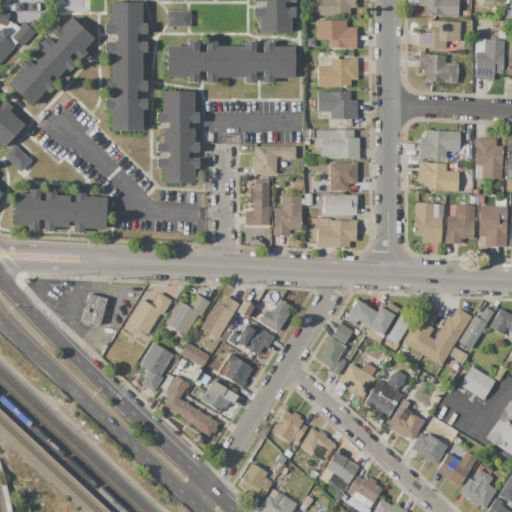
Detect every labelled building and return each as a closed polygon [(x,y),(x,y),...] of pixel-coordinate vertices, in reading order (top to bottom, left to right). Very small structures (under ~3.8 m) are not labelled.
[(289,32),(259,32),(259,18),(254,18),(254,7),(259,7),(259,3),(253,3),(253,0),(294,0),(294,2),(289,2),(289,8),(294,8),(294,18),(289,18),(289,32)] [(316,16),(316,0),(356,0),(356,8),(349,8),(349,16),(316,16)] [(457,17),(424,15),(425,6),(417,6),(417,0),(458,0),(458,6),(457,6),(457,17)] [(141,2),(141,23),(145,23),(145,35),(141,35),(141,42),(145,42),(145,53),(141,53),(141,80),(145,80),(145,92),(141,92),(141,99),(145,99),(145,110),(141,110),(141,130),(110,131),(110,110),(105,110),(105,99),(110,99),(110,92),(105,92),(105,81),(110,81),(110,53),(104,53),(104,42),(110,42),(110,34),(105,34),(105,24),(110,24),(110,3),(141,2)] [(22,3),(22,11),(10,11),(10,4),(13,4),(13,3),(22,3)] [(0,10),(9,13),(7,20),(12,25),(14,23),(18,27),(24,22),(34,32),(21,46),(16,42),(12,45),(15,47),(0,63),(0,10)] [(166,11),(189,11),(189,26),(177,26),(177,27),(166,28),(166,11)] [(70,17),(93,39),(83,50),(86,53),(79,60),(76,57),(72,61),(75,64),(68,72),(65,69),(52,82),(56,86),(48,94),(44,91),(30,106),(7,84),(22,69),(18,66),(25,58),(29,61),(42,47),(39,44),(46,36),(49,39),(53,36),(49,32),(56,25),(60,28),(70,17)] [(32,19),(38,22),(35,29),(28,25),(32,19)] [(315,21),(346,20),(346,28),(355,28),(355,49),(329,49),(329,40),(315,40),(315,21)] [(417,47),(418,28),(429,29),(429,21),(459,22),(458,42),(444,41),(444,48),(417,47)] [(306,38),(314,38),(314,47),(306,47),(306,38)] [(474,38),(484,38),(484,40),(502,40),(501,74),(493,73),(492,80),(472,79),(474,38)] [(166,46),(187,46),(187,41),(198,41),(198,46),(205,46),(205,41),(216,41),(216,46),(244,46),(244,41),(255,41),(255,46),(262,46),(262,41),(273,41),(273,46),(294,46),(294,78),(272,78),(272,84),(262,84),(262,78),(254,78),(254,83),(243,83),(243,78),(217,78),(217,83),(204,83),(204,78),(198,78),(198,82),(186,82),(186,78),(166,77),(166,46)] [(444,55),(444,63),(457,63),(456,78),(455,83),(423,82),(423,73),(422,73),(422,69),(418,69),(419,54),(444,55)] [(357,58),(357,80),(350,80),(350,87),(317,87),(317,67),(330,67),(330,59),(347,59),(347,58),(357,58)] [(161,91),(193,91),(193,112),(197,112),(197,123),(193,123),(193,142),(197,142),(198,153),(193,153),(193,158),(197,158),(198,169),(193,169),(193,183),(161,183),(161,169),(157,169),(157,158),(161,158),(161,153),(156,153),(156,142),(161,142),(161,123),(156,123),(156,113),(161,113),(161,91)] [(356,119),(329,119),(329,111),(316,112),(316,92),(350,91),(350,100),(356,100),(356,119)] [(0,104),(4,100),(12,107),(8,111),(23,125),(2,147),(0,145),(0,104)] [(313,129),(313,139),(303,139),(303,129),(313,129)] [(358,159),(320,159),(320,148),(315,148),(315,130),(353,130),(353,138),(358,138),(358,159)] [(458,132),(458,152),(444,151),(444,158),(426,158),(426,159),(418,158),(419,137),(426,138),(426,131),(458,132)] [(500,179),(474,178),(475,165),(473,165),(474,147),(473,147),(474,138),(495,139),(495,146),(502,146),(500,179)] [(14,144),(30,160),(28,163),(30,164),(23,171),(21,169),(19,172),(3,156),(14,144)] [(254,147),(294,147),(294,159),(280,159),(280,156),(276,156),(276,161),(274,161),(274,175),(252,175),(252,167),(250,167),(250,155),(254,155),(254,147)] [(456,192),(423,191),(423,183),(417,183),(418,161),(427,161),(427,163),(445,163),(445,171),(457,172),(456,192)] [(356,163),(356,183),(348,183),(348,191),(328,191),(328,163),(356,163)] [(268,226),(244,226),(244,212),(252,212),(252,202),(248,202),(248,190),(252,190),(252,183),(253,183),(253,177),(271,177),(271,186),(269,186),(269,207),(268,207),(268,226)] [(14,193),(29,194),(29,189),(39,190),(39,194),(44,195),(44,190),(55,191),(54,195),(74,196),(74,191),(85,192),(85,197),(105,198),(103,229),(83,228),(83,233),(72,233),(72,228),(53,227),(52,232),(43,231),(43,226),(37,226),(37,231),(27,230),(27,225),(12,225),(14,193)] [(356,195),(356,207),(355,207),(355,215),(323,215),(323,205),(321,205),(321,200),(323,200),(323,195),(356,195)] [(273,209),(280,209),(280,196),(300,196),(300,230),(289,230),(289,235),(273,235),(273,209)] [(414,203),(433,203),(433,204),(442,205),(442,218),(440,218),(439,244),(421,243),(421,236),(413,236),(414,203)] [(479,204),(494,205),(494,206),(506,206),(505,235),(506,235),(505,247),(483,246),(484,235),(478,235),(479,204)] [(474,205),(472,238),(463,238),(463,239),(460,239),(459,244),(443,244),(444,217),(453,217),(454,205),(474,205)] [(356,220),(356,229),(355,229),(354,242),(348,242),(348,248),(316,247),(316,218),(329,219),(329,220),(349,221),(349,220),(356,220)] [(140,299),(150,305),(158,292),(171,301),(162,316),(159,314),(146,334),(143,332),(141,337),(133,332),(136,328),(126,322),(140,299)] [(106,298),(100,325),(81,320),(87,294),(106,298)] [(164,323),(178,301),(187,307),(195,294),(208,302),(200,317),(197,315),(184,336),(164,323)] [(238,304),(216,339),(215,338),(214,341),(207,337),(209,334),(199,328),(215,301),(219,304),(224,296),(238,304)] [(277,331),(259,320),(265,311),(268,312),(270,309),(272,310),(279,299),(291,307),(277,331)] [(253,306),(246,318),(236,312),(243,300),(246,302),(247,301),(250,303),(250,304),(253,306)] [(346,314),(355,300),(375,312),(379,307),(378,306),(380,303),(385,306),(387,302),(399,310),(383,337),(357,320),(347,315),(346,314)] [(470,317),(441,366),(403,344),(425,307),(438,314),(430,327),(432,328),(428,336),(434,340),(447,317),(450,319),(456,308),(470,317)] [(492,312),(469,350),(457,342),(473,316),(478,319),(484,308),(492,312)] [(499,308),(510,314),(511,312),(511,335),(509,334),(510,331),(506,329),(501,336),(487,327),(492,319),(493,320),(499,308)] [(402,311),(411,317),(400,336),(391,330),(402,311)] [(347,315),(357,320),(353,327),(343,321),(347,315)] [(317,358),(339,323),(352,331),(343,346),(344,347),(336,360),(339,362),(341,358),(346,361),(337,376),(330,371),(332,367),(325,363),(324,365),(319,362),(321,360),(317,358)] [(272,337),(266,348),(262,346),(256,355),(234,342),(232,345),(226,341),(232,331),(238,335),(244,325),(258,333),(260,329),(272,337)] [(172,355),(159,376),(162,378),(153,392),(140,384),(146,373),(145,372),(146,371),(138,366),(152,343),(172,355)] [(187,343),(208,355),(202,367),(180,354),(183,349),(187,343)] [(180,354),(172,349),(175,344),(183,349),(180,354)] [(453,347),(466,355),(461,363),(448,355),(453,347)] [(241,388),(222,376),(225,371),(220,368),(229,354),(252,368),(244,380),(245,381),(241,388)] [(350,363),(374,379),(360,401),(352,396),(353,394),(350,392),(350,393),(346,391),(347,388),(338,382),(350,363)] [(499,365),(506,369),(498,382),(491,378),(499,365)] [(469,366),(494,381),(482,400),(458,385),(469,366)] [(200,370),(193,381),(187,378),(194,367),(200,370)] [(413,367),(419,371),(415,377),(410,373),(413,367)] [(401,395),(386,418),(380,414),(378,418),(367,412),(370,408),(363,404),(377,380),(385,385),(388,379),(388,376),(397,370),(405,376),(403,383),(396,389),(395,391),(401,395)] [(201,372),(209,377),(204,385),(201,383),(198,387),(193,384),(195,380),(196,380),(201,372)] [(217,424),(214,428),(216,429),(213,434),(210,432),(207,437),(194,428),(194,427),(189,424),(188,426),(183,423),(185,421),(180,418),(180,416),(176,413),(174,415),(167,411),(168,409),(163,406),(169,397),(164,394),(175,376),(188,384),(186,388),(185,387),(177,399),(184,403),(185,401),(188,403),(187,405),(196,410),(197,408),(199,410),(198,412),(207,417),(208,415),(210,417),(209,419),(217,424)] [(200,401),(212,381),(236,396),(232,403),(229,401),(224,409),(221,407),(218,412),(200,401)] [(403,399),(406,401),(407,400),(416,406),(411,414),(424,421),(412,440),(405,436),(403,438),(386,427),(403,399)] [(483,439),(508,400),(511,402),(511,456),(496,446),(496,447),(483,439)] [(306,427),(296,443),(291,440),(289,442),(271,431),(281,414),(282,415),(285,411),(291,415),(293,412),(300,416),(299,418),(302,421),(300,424),(306,427)] [(334,444),(325,459),(321,456),(321,455),(314,450),(312,455),(299,447),(310,428),(317,432),(319,430),(326,435),(325,437),(330,440),(329,441),(334,444)] [(419,433),(425,437),(426,434),(446,446),(435,464),(430,461),(428,464),(420,458),(421,456),(416,453),(416,452),(410,448),(419,433)] [(454,437),(460,440),(457,446),(451,442),(454,437)] [(286,450),(291,453),(288,458),(283,455),(286,450)] [(447,453),(459,461),(465,452),(475,458),(458,486),(446,479),(446,478),(435,471),(447,453)] [(358,466),(347,485),(340,481),(341,479),(325,469),(334,453),(358,466)] [(251,463),(266,472),(264,477),(272,482),(262,498),(256,495),(255,497),(237,486),(251,463)] [(459,493),(468,478),(473,482),(474,480),(471,478),(477,468),(491,477),(487,485),(495,490),(483,509),(477,505),(475,508),(467,503),(468,500),(464,497),(464,496),(459,493)] [(310,469),(317,474),(313,481),(305,475),(310,469)] [(509,475),(511,476),(511,509),(505,505),(506,502),(497,496),(509,475)] [(356,476),(361,480),(363,477),(367,479),(368,477),(376,482),(374,485),(381,489),(380,491),(381,492),(378,497),(376,496),(367,510),(349,499),(351,495),(346,492),(356,476)] [(262,511),(258,509),(267,494),(268,495),(271,489),(278,493),(279,492),(284,496),(284,497),(296,504),(290,511),(262,511)] [(306,495),(312,499),(307,507),(301,503),(306,495)] [(334,496),(339,500),(336,504),(331,499),(334,496)] [(486,511),(494,499),(501,503),(499,506),(508,511),(486,511)] [(405,511),(404,511),(372,511),(380,500),(390,506),(392,503),(405,511)]
